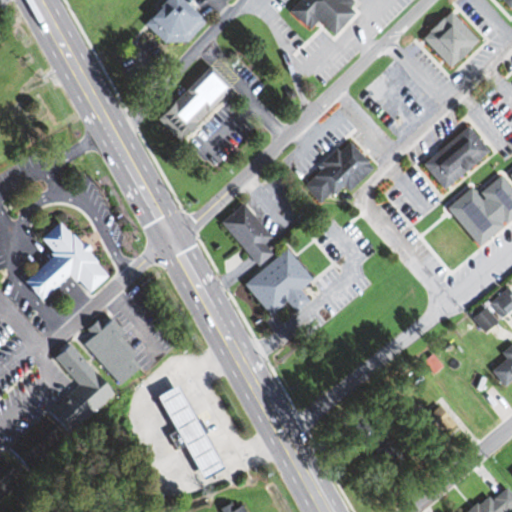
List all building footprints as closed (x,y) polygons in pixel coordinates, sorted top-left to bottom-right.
[(202,23),(177,0),(160,0),(139,22),(165,46),(172,38),(180,46),(202,23)] [(352,13),(346,8),(352,2),(350,0),(297,0),(287,13),(306,30),(314,21),(332,36),(352,13)] [(511,0),(498,0),(508,10),(511,6),(511,0)] [(418,37),(446,68),(475,42),(447,11),(418,37)] [(176,142),(229,89),(205,66),(152,119),(176,142)] [(486,154),(466,127),(419,162),(439,189),(486,154)] [(370,168),(345,141),(298,184),(317,205),(340,184),(346,191),(370,168)] [(473,194),(468,188),(443,207),(473,247),(511,216),(511,193),(498,175),(473,194)] [(269,238),(241,204),(218,223),(253,267),(269,254),(261,245),(269,238)] [(33,299),(65,274),(81,293),(102,276),(56,221),(34,239),(48,256),(18,281),(33,299)] [(309,280),(283,249),(240,284),(266,316),(283,302),(292,312),(306,301),(297,290),(309,280)] [(511,305),(501,293),(488,304),(499,317),(511,305)] [(492,321),(481,308),(469,318),(481,331),(492,321)] [(80,343),(115,385),(136,367),(128,356),(133,351),(106,319),(97,326),(94,323),(86,329),(91,334),(80,343)] [(511,375),(511,343),(511,342),(498,354),(502,359),(488,371),(501,386),(511,375)] [(44,412),(64,435),(111,394),(66,343),(50,357),(74,386),(44,412)] [(151,394),(172,382),(219,467),(198,479),(151,394)] [(449,425),(439,407),(413,420),(423,439),(449,425)] [(41,416),(4,449),(24,471),(61,438),(41,416)] [(391,446),(376,430),(358,447),(373,463),(391,446)] [(0,496),(18,478),(0,459),(0,496)] [(461,511),(503,511),(511,506),(511,499),(504,487),(487,499),(485,496),(461,511)] [(217,508),(218,511),(242,511),(239,504),(231,508),(228,503),(217,508)]
